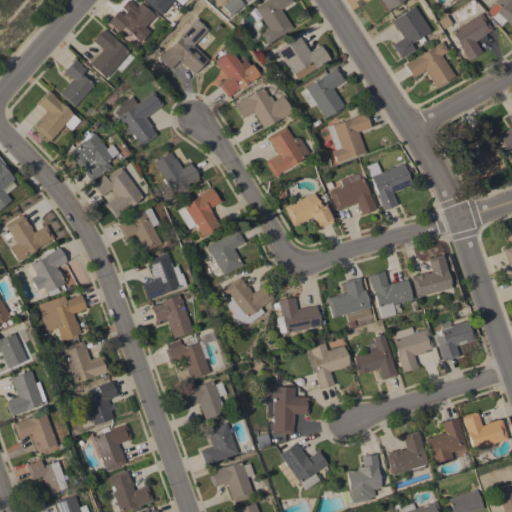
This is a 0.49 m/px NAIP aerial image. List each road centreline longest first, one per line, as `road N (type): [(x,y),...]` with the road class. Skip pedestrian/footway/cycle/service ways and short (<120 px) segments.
road 1 (residential): [(189,511),(94,246),(0,128)]
road 2 (residential): [(511,380),(438,172),(327,0)]
road 3 (residential): [(192,117),(222,148),(298,264),(459,221)]
road 4 (residential): [(347,421),(509,372)]
road 5 (residential): [(0,96),(79,0)]
